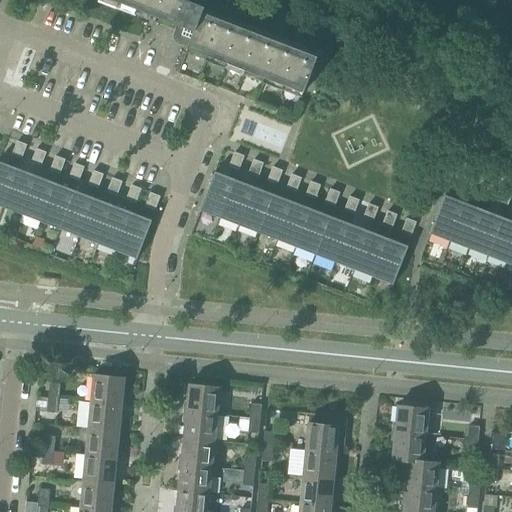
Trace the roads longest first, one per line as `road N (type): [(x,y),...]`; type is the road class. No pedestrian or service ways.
road 1 (residential): [(150,335),(157,255),(210,108),(15,32)]
road 2 (unclassified): [(511,372),(150,335)]
road 3 (unclassified): [(0,497),(21,323)]
road 4 (unclassified): [(150,335),(21,323)]
